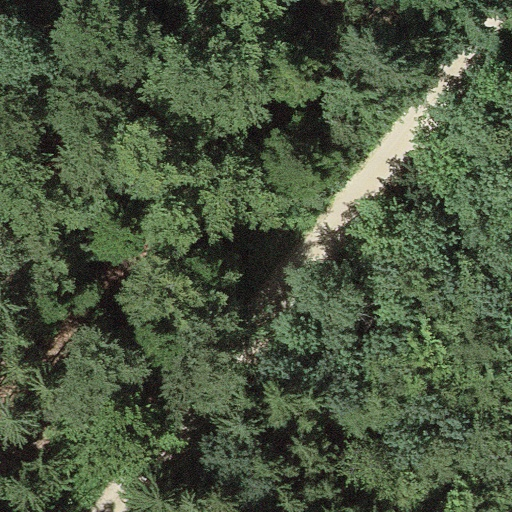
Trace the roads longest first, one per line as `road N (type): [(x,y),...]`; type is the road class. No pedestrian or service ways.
road 1 (track): [(92,511),(192,366),(478,44),(492,0)]
road 2 (track): [(29,511),(157,416)]
